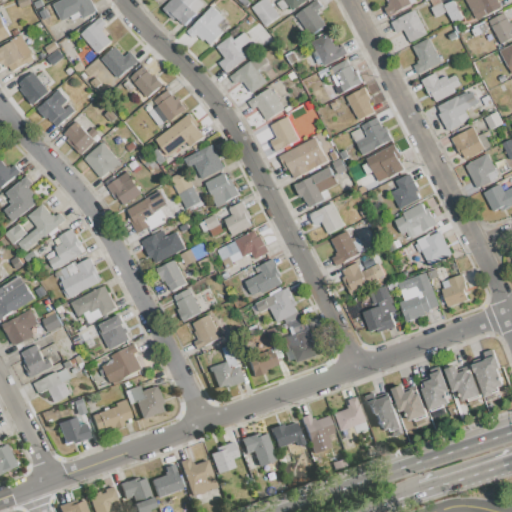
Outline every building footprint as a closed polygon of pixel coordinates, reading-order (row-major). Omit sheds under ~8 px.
[(29,0),(31,4),(21,8),(18,0),(29,0)] [(52,5),(61,0),(91,0),(97,10),(82,18),(78,11),(61,21),(52,5)] [(171,0),(199,0),(203,4),(195,11),(197,13),(183,26),(175,18),(173,20),(162,9),(171,0)] [(260,0),(267,0),(279,15),(265,25),(251,7),(260,0)] [(285,0),(305,0),(292,10),(285,0)] [(295,15),(317,0),(321,6),(318,9),(320,12),(318,14),(325,24),(309,35),(295,15)] [(409,0),(411,3),(388,15),(384,8),(388,5),(387,4),(389,2),(388,0),(409,0)] [(467,0),(497,0),(502,8),(486,16),(483,9),(474,14),(467,0)] [(431,7),(441,2),(446,12),(436,17),(431,7)] [(187,31),(211,6),(225,19),(218,26),(224,31),(208,47),(196,35),(193,37),(187,31)] [(39,12),(45,9),(49,16),(43,19),(39,12)] [(390,22),(415,9),(427,33),(411,41),(404,29),(396,33),(390,22)] [(511,37),(500,44),(488,21),(504,13),(510,23),(511,22),(511,37)] [(0,15),(10,35),(0,39),(0,15)] [(80,34),(101,16),(107,23),(103,27),(105,29),(103,31),(112,42),(97,54),(80,34)] [(450,39),(448,34),(455,31),(457,36),(450,39)] [(216,47),(232,35),(235,39),(244,32),(251,41),(241,48),(247,57),(225,72),(218,63),(225,58),(216,47)] [(312,42),(328,34),(334,46),(337,45),(338,47),(344,45),(348,54),(324,66),(312,42)] [(0,47),(20,35),(34,58),(12,71),(8,66),(6,67),(4,63),(1,65),(0,63),(0,47)] [(413,47),(429,38),(441,61),(417,74),(413,66),(418,63),(416,61),(419,59),(413,47)] [(49,53),(45,46),(54,41),(58,47),(49,53)] [(499,50),(511,43),(511,65),(508,67),(499,50)] [(101,59),(116,47),(124,57),(130,52),(138,61),(118,78),(101,59)] [(47,58),(58,49),(64,57),(54,65),(47,58)] [(260,52),(268,62),(257,70),(266,82),(251,94),(242,81),(240,83),(238,80),(234,84),(229,77),(260,52)] [(328,69),(347,59),(353,71),(356,70),(362,82),(339,94),(335,87),(337,86),(328,69)] [(73,67),(79,62),(84,67),(78,73),(73,67)] [(147,98),(129,78),(143,66),(152,76),(154,74),(163,84),(147,98)] [(33,72),(48,91),(32,104),(20,88),(22,86),(20,83),(33,72)] [(436,101),(433,95),(430,97),(421,80),(435,73),(438,80),(446,76),(447,79),(455,75),(460,85),(453,89),(454,92),(436,101)] [(90,82),(97,78),(101,83),(94,88),(90,82)] [(270,87),(274,94),(276,92),(280,99),(278,100),(283,108),(266,120),(257,107),(252,110),(247,102),(270,87)] [(346,96),(365,87),(371,100),(368,101),(374,112),(358,120),(346,96)] [(48,117),(47,119),(37,108),(58,90),(68,100),(62,105),(65,109),(70,104),(75,110),(69,115),(70,116),(56,127),(48,117)] [(153,101),(167,90),(175,100),(177,97),(186,108),(169,121),(167,119),(158,126),(148,113),(157,106),(153,101)] [(438,106),(458,96),(459,98),(473,91),(479,103),(465,110),(470,119),(447,130),(438,112),(441,111),(438,106)] [(105,115),(110,110),(116,116),(111,121),(105,115)] [(484,117),(497,111),(503,123),(490,129),(484,117)] [(155,140),(190,112),(199,124),(196,126),(204,136),(190,147),(186,142),(168,157),(155,140)] [(271,125),(288,117),(299,140),(276,152),(271,141),(278,137),(271,125)] [(377,118),(382,128),(385,126),(392,139),(363,154),(356,141),(367,136),(362,125),(377,118)] [(64,134),(78,121),(87,131),(92,127),(101,136),(81,154),(67,139),(68,138),(64,134)] [(473,126),(477,136),(484,132),(492,148),(485,152),(484,149),(465,159),(462,153),(460,155),(451,138),(473,126)] [(279,157),(316,138),(328,161),(294,179),(289,169),(286,171),(279,157)] [(511,157),(510,159),(502,143),(511,138),(511,140),(511,157)] [(84,158),(103,143),(120,162),(101,178),(84,158)] [(183,159),(213,144),(225,167),(201,179),(196,171),(197,170),(194,164),(188,167),(183,159)] [(365,158),(394,144),(401,157),(398,158),(404,169),(379,181),(374,172),(371,173),(365,158)] [(138,156),(145,150),(153,160),(146,166),(138,156)] [(339,153),(345,150),(349,156),(343,159),(339,153)] [(153,156),(159,151),(165,159),(158,164),(153,156)] [(465,166),(469,164),(468,163),(488,152),(501,177),(477,190),(465,166)] [(340,158),(346,170),(337,174),(331,163),(340,158)] [(0,159),(7,168),(9,166),(11,168),(15,164),(20,171),(0,187),(0,159)] [(293,186),(329,167),(337,183),(321,192),(325,200),(309,208),(302,196),(299,198),(293,186)] [(107,185),(128,170),(143,191),(124,205),(120,198),(118,200),(107,185)] [(170,178),(186,170),(202,201),(186,209),(170,178)] [(204,182),(224,172),(229,182),(232,181),(239,194),(216,206),(204,182)] [(396,181),(411,174),(419,190),(417,191),(420,198),(399,208),(391,191),(399,187),(396,181)] [(26,176),(32,184),(28,187),(34,194),(32,196),(37,202),(13,221),(4,210),(12,204),(8,200),(10,198),(6,192),(26,176)] [(511,185),(511,205),(501,211),(499,208),(493,211),(484,192),(499,184),(499,183),(508,178),(511,185)] [(128,209),(161,189),(167,200),(152,209),(154,214),(145,220),(149,226),(137,234),(132,224),(136,222),(128,209)] [(225,219),(233,215),(229,208),(242,201),(251,218),(248,219),(252,226),(234,235),(225,219)] [(309,214),(332,202),(344,225),(328,234),(321,222),(314,225),(309,214)] [(421,203),(425,210),(429,207),(437,224),(409,237),(406,231),(401,234),(394,220),(404,215),(402,212),(421,203)] [(26,251),(20,244),(26,240),(24,237),(37,226),(28,215),(42,204),(51,216),(53,214),(55,216),(60,212),(66,219),(56,227),(58,229),(50,236),(48,233),(26,251)] [(204,219),(214,214),(223,230),(213,236),(204,219)] [(13,244),(5,234),(18,223),(26,233),(13,244)] [(54,269),(49,260),(59,254),(55,248),(62,243),(58,236),(72,227),(81,242),(77,244),(82,253),(54,269)] [(217,250),(255,230),(258,236),(260,235),(269,252),(255,259),(252,252),(235,261),(237,264),(227,269),(217,250)] [(331,239),(348,231),(352,238),(354,237),(355,238),(358,237),(364,250),(335,265),(332,257),(339,254),(331,239)] [(418,242),(440,231),(452,255),(430,266),(418,242)] [(158,241),(176,232),(184,248),(156,263),(152,256),(150,258),(141,241),(155,234),(158,241)] [(180,254),(202,243),(207,252),(204,254),(205,256),(186,266),(180,254)] [(24,257),(33,250),(37,256),(28,263),(24,257)] [(11,260),(17,256),(23,264),(16,268),(11,260)] [(198,262),(208,257),(214,270),(205,275),(198,262)] [(67,298),(59,282),(61,281),(58,276),(62,274),(60,269),(74,261),(76,265),(89,258),(101,280),(67,298)] [(186,282),(170,290),(159,268),(175,259),(186,282)] [(244,282),(262,273),(259,266),(272,259),(281,275),(278,277),(282,283),(262,293),(260,290),(251,295),(244,282)] [(344,269),(358,262),(362,271),(378,262),(386,276),(350,294),(341,278),(347,275),(344,269)] [(429,280),(426,272),(436,269),(439,276),(429,280)] [(426,272),(429,280),(432,288),(424,291),(430,309),(424,311),(425,314),(406,321),(399,302),(405,300),(398,282),(426,272)] [(442,289),(450,286),(448,279),(462,274),(469,293),(465,294),(467,299),(448,307),(442,289)] [(24,283),(34,298),(2,317),(0,318),(0,288),(3,286),(8,293),(24,283)] [(35,291),(42,286),(46,293),(39,297),(35,291)] [(71,303),(104,286),(116,308),(89,323),(83,313),(78,316),(71,303)] [(362,312),(378,306),(377,302),(373,303),(369,292),(386,286),(395,311),(391,313),(395,326),(378,332),(376,329),(369,331),(362,312)] [(268,306),(277,301),(273,294),(287,287),(291,296),(290,296),(291,300),(293,299),(296,305),(294,306),(297,312),(276,323),(268,306)] [(173,296),(189,288),(201,312),(186,320),(173,296)] [(2,324),(7,322),(7,323),(21,315),(20,314),(31,308),(40,323),(30,328),(34,335),(13,346),(2,324)] [(53,310),(62,325),(49,332),(42,320),(46,317),(45,315),(53,310)] [(95,336),(104,332),(99,324),(120,313),(125,323),(121,324),(129,339),(104,352),(95,336)] [(193,323),(210,315),(221,336),(197,348),(194,342),(198,339),(194,332),(197,330),(193,323)] [(286,338),(295,334),(292,325),(304,320),(307,330),(309,329),(318,355),(295,363),(286,338)] [(266,329),(274,326),(280,341),(272,344),(266,329)] [(102,366),(114,360),(111,355),(134,343),(139,352),(135,354),(142,369),(112,384),(102,366)] [(22,352),(35,345),(43,359),(48,357),(53,365),(31,377),(24,364),(27,362),(22,352)] [(271,349),(277,364),(264,369),(265,373),(254,377),(247,358),(271,349)] [(471,362),(485,357),(483,353),(494,349),(501,368),(498,370),(504,385),(498,387),(499,389),(493,391),(494,393),(484,397),(481,389),(482,388),(477,373),(475,373),(471,362)] [(66,368),(63,363),(69,360),(72,365),(66,368)] [(237,368),(243,381),(225,388),(224,385),(217,387),(210,368),(228,361),(231,370),(237,368)] [(445,369),(456,365),(459,372),(467,369),(469,375),(473,374),(480,394),(461,401),(458,392),(454,393),(445,369)] [(68,394),(52,402),(46,390),(39,394),(34,383),(56,371),(57,373),(66,368),(71,378),(62,382),(68,394)] [(423,389),(427,387),(425,382),(433,380),(431,374),(442,370),(450,391),(444,393),(448,404),(431,410),(423,389)] [(392,389),(403,385),(405,392),(414,389),(416,394),(420,393),(428,414),(414,419),(415,420),(409,423),(405,412),(401,413),(392,389)] [(124,392),(139,386),(141,392),(157,386),(164,404),(161,405),(163,411),(143,419),(136,402),(129,405),(124,392)] [(363,396),(375,392),(377,399),(391,395),(403,428),(392,432),(391,428),(380,432),(373,415),(370,416),(363,396)] [(333,414),(346,409),(345,407),(348,406),(346,400),(355,397),(364,422),(339,431),(333,414)] [(73,402),(81,399),(86,413),(78,416),(73,402)] [(122,422),(116,407),(115,404),(124,400),(131,418),(122,422)] [(92,416),(116,407),(122,422),(123,425),(99,434),(92,416)] [(301,418),(310,415),(311,419),(313,418),(314,421),(328,416),(334,433),(326,436),(328,441),(311,447),(301,418)] [(57,424),(75,417),(78,426),(85,423),(90,438),(73,444),(71,441),(65,443),(57,424)] [(270,428),(281,424),(282,427),(296,422),(304,445),(294,449),(292,443),(284,446),(284,444),(277,446),(270,428)] [(240,440),(259,433),(260,436),(266,434),(273,454),(257,459),(254,451),(246,455),(240,440)] [(210,454),(216,452),(215,448),(233,442),(239,458),(232,460),(235,468),(218,474),(210,454)] [(0,446),(5,444),(17,465),(0,475),(0,446)] [(180,462),(188,459),(189,464),(192,463),(193,466),(207,461),(217,487),(192,496),(180,462)] [(331,464),(345,459),(348,466),(334,471),(331,464)] [(152,480),(164,476),(164,473),(167,472),(165,468),(173,465),(182,490),(158,498),(152,480)] [(129,511),(120,485),(138,478),(139,480),(144,478),(155,507),(141,511),(129,511)] [(92,511),(88,499),(95,496),(94,494),(112,488),(117,501),(111,504),(113,511),(92,511)] [(60,511),(58,506),(76,499),(77,503),(84,501),(88,511),(60,511)]
